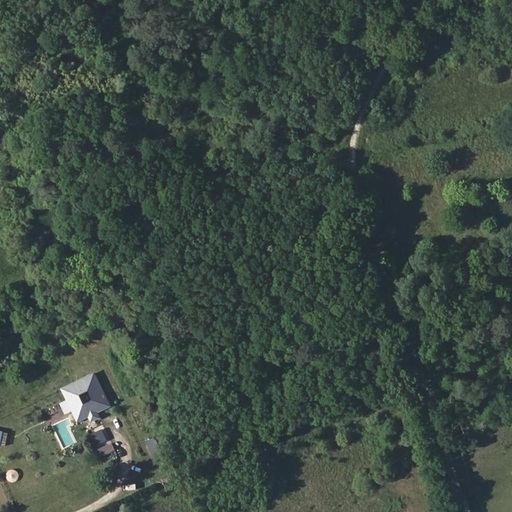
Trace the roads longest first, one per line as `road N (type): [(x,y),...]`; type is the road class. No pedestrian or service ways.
road 1 (residential): [(472,511),(351,147)]
road 2 (track): [(351,147),(417,0)]
